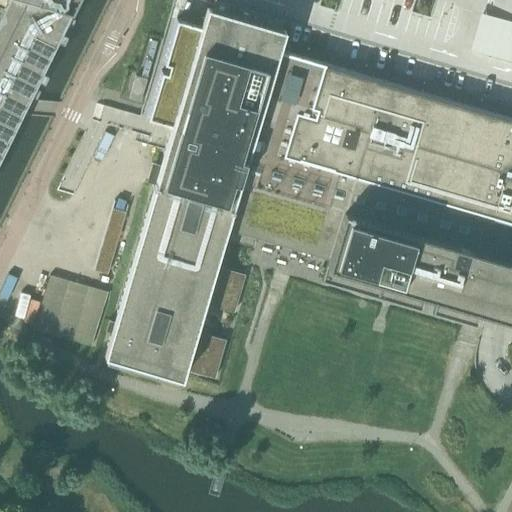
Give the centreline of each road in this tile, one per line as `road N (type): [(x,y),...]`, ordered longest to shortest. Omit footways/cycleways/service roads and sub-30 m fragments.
road 1 (unclassified): [(0,261),(130,0)]
road 2 (unclassified): [(511,282),(490,365),(494,382),(511,398)]
